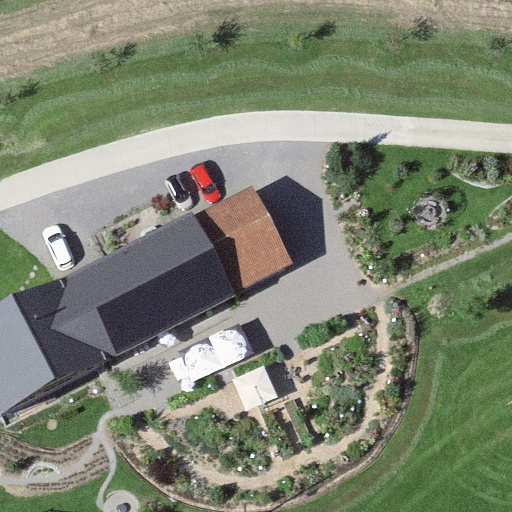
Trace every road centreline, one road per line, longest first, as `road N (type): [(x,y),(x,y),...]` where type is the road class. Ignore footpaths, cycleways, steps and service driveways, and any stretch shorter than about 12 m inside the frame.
road 1 (track): [(0,198),(130,156),(276,125),(511,140)]
road 2 (track): [(276,125),(350,291)]
